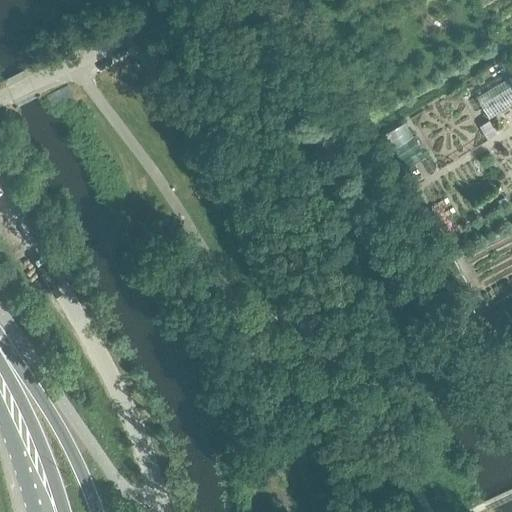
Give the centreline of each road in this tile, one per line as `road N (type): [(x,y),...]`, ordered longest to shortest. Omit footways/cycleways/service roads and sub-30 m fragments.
road 1 (unclassified): [(42,256),(172,203),(96,51)]
road 2 (unclassified): [(157,511),(124,396),(42,256)]
road 3 (secondary): [(107,511),(74,406),(0,270)]
road 4 (secondary): [(0,367),(48,469),(56,511)]
